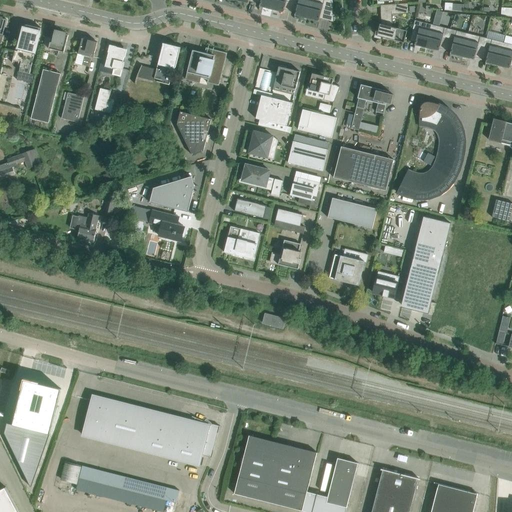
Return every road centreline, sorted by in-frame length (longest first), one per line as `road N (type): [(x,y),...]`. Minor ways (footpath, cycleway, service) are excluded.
road 1 (residential): [(511,377),(305,300),(193,274),(255,32)]
road 2 (unclassified): [(511,468),(0,335)]
road 3 (track): [(285,337),(0,265)]
road 4 (tertiary): [(511,96),(355,57)]
road 5 (tertiary): [(164,15),(130,23),(34,0)]
